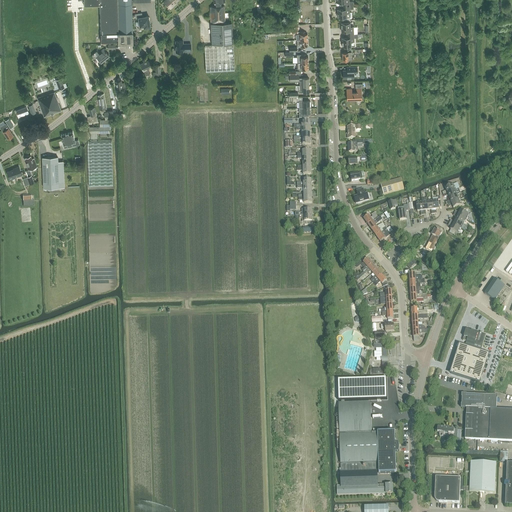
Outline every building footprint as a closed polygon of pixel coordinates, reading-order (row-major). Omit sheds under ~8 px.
[(83,0),(84,6),(100,5),(101,34),(118,33),(117,0),(133,0),(133,1),(151,1),(150,0),(83,0)] [(133,0),(117,0),(118,33),(119,42),(119,43),(133,43),(132,5),(133,1),(133,0)] [(165,0),(164,1),(170,8),(175,4),(174,4),(178,0),(165,0)] [(210,7),(210,24),(225,23),(224,6),(220,6),(220,2),(224,2),(224,0),(212,0),(213,7),(210,7)] [(349,9),(353,9),(353,5),(343,6),(343,9),(337,10),(338,18),(347,17),(347,19),(352,18),(352,12),(349,12),(349,9)] [(142,16),(141,13),(135,14),(136,19),(139,18),(140,26),(145,26),(145,27),(149,27),(149,25),(150,25),(149,23),(150,22),(151,21),(150,20),(149,20),(148,16),(145,17),(145,16),(142,16)] [(232,44),(231,23),(225,23),(210,24),(211,45),(232,44)] [(347,31),(348,35),(354,34),(353,28),(350,28),(350,23),(341,23),(341,31),(347,31)] [(301,34),(297,34),(297,40),(308,40),(307,34),(305,34),(305,32),(301,32),(301,34)] [(118,33),(101,34),(101,42),(101,44),(107,44),(107,42),(119,42),(118,33)] [(342,38),(342,47),(351,46),(350,41),(354,41),(354,38),(358,38),(358,34),(354,34),(348,35),(348,38),(342,38)] [(308,40),(297,40),(297,46),(301,46),(301,48),(305,48),(305,46),(308,46),(308,40)] [(183,41),(176,41),(176,52),(183,52),(183,50),(191,50),(191,43),(183,43),(183,41)] [(233,70),(232,44),(211,45),(204,46),(205,72),(233,70)] [(99,54),(97,51),(92,55),(95,59),(97,57),(101,62),(109,55),(103,48),(101,50),(102,52),(99,54)] [(348,61),(352,60),(352,53),(348,53),(342,53),(343,61),(348,61)] [(301,55),(297,55),(297,57),(297,63),(308,63),(308,57),(305,57),(305,54),(301,54),(301,55)] [(140,64),(144,71),(146,75),(150,74),(148,70),(153,67),(150,59),(140,64)] [(308,63),(297,63),(297,69),(299,69),(299,71),(301,71),(302,71),(306,71),(306,69),(308,69),(308,63)] [(347,71),(343,71),(343,78),(347,78),(347,79),(351,79),(351,78),(354,78),(354,74),(357,73),(357,67),(347,67),(347,71)] [(299,74),(290,74),(290,75),(290,80),(296,80),(296,81),(300,81),(300,85),(309,85),(309,78),(303,78),(299,78),(299,74)] [(121,81),(116,82),(117,90),(116,90),(117,99),(120,99),(119,90),(126,89),(125,83),(122,83),(121,81)] [(347,89),(347,100),(351,100),(351,101),(356,101),(356,99),(361,99),(361,88),(362,88),(362,84),(355,84),(355,89),(356,89),(357,92),(352,93),(352,89),(347,89)] [(37,98),(44,116),(61,110),(55,92),(50,94),(37,98)] [(104,94),(98,96),(101,113),(104,112),(105,112),(105,109),(107,109),(104,94)] [(112,98),(106,100),(108,110),(114,109),(113,106),(114,106),(113,100),(112,98)] [(26,107),(18,110),(19,114),(20,117),(23,116),(29,113),(26,107)] [(96,112),(94,107),(88,109),(90,116),(87,117),(89,123),(98,120),(95,112),(96,112)] [(309,108),(299,108),(300,115),(300,119),(302,119),(308,119),(309,119),(309,115),(310,115),(309,108)] [(105,112),(104,112),(105,119),(114,118),(114,117),(117,117),(116,114),(113,115),(112,111),(105,112)] [(100,127),(89,127),(89,133),(91,133),(91,138),(97,138),(97,133),(109,133),(109,120),(100,120),(100,127)] [(0,127),(8,139),(13,136),(5,123),(0,126),(0,127)] [(349,127),(348,127),(348,130),(348,139),(356,139),(356,130),(361,130),(361,126),(356,126),(356,127),(349,127)] [(61,135),(64,146),(73,144),(73,145),(79,144),(78,140),(75,141),(73,132),(68,133),(66,134),(66,133),(65,133),(66,134),(61,135)] [(87,141),(88,186),(112,185),(111,141),(87,141)] [(358,144),(348,144),(349,153),(355,152),(358,152),(358,144)] [(29,155),(27,156),(27,157),(26,157),(26,158),(25,159),(29,169),(37,166),(34,158),(32,159),(31,155),(30,156),(29,155)] [(358,158),(349,158),(349,165),(358,165),(358,162),(367,162),(367,155),(361,156),(361,158),(358,158)] [(42,157),(43,188),(64,187),(63,174),(58,174),(58,157),(42,157)] [(15,169),(7,171),(9,179),(22,175),(19,166),(15,168),(15,169)] [(363,179),(365,179),(364,172),(362,173),(362,172),(351,174),(352,181),(363,179)] [(304,183),(297,183),(297,186),(312,185),(312,183),(313,182),(313,181),(312,180),(311,180),(311,179),(308,179),(308,178),(303,178),(304,183)] [(384,195),(392,193),(405,189),(402,178),(381,184),(384,195)] [(454,185),(445,188),(447,193),(456,190),(454,185)] [(364,194),(363,189),(357,191),(358,196),(354,197),(356,204),(369,200),(367,193),(364,194)] [(446,194),(444,195),(445,197),(448,196),(450,198),(458,195),(456,190),(447,193),(446,194)] [(23,196),(24,206),(34,205),(34,200),(32,200),(31,195),(23,196)] [(458,195),(450,198),(452,203),(460,200),(458,195)] [(460,200),(452,203),(454,208),(462,205),(460,200)] [(404,208),(399,208),(400,220),(406,220),(405,211),(410,211),(410,210),(409,206),(408,206),(407,206),(404,206),(404,208)] [(461,210),(458,215),(466,220),(469,215),(461,210)] [(373,217),(371,218),(369,215),(364,219),(368,225),(378,217),(375,213),(371,215),(373,217)] [(458,215),(456,220),(464,224),(466,220),(458,215)] [(299,218),(302,218),(302,222),(305,222),(305,225),(313,225),(313,216),(299,216),(299,218)] [(373,221),(368,225),(372,230),(377,227),(376,225),(383,220),(380,216),(378,217),(373,221)] [(456,220),(453,225),(461,229),(464,224),(456,220)] [(372,230),(377,236),(387,229),(382,223),(377,227),(372,230)] [(453,225),(451,230),(459,234),(461,229),(453,225)] [(432,234),(433,235),(426,249),(432,252),(441,233),(439,232),(440,230),(436,227),(435,230),(432,234)] [(377,236),(381,242),(391,235),(387,229),(377,236)] [(511,253),(511,251),(508,249),(500,260),(503,262),(502,262),(505,264),(511,253)] [(424,259),(428,261),(432,254),(428,252),(424,259)] [(363,272),(372,264),(367,259),(363,262),(363,263),(362,263),(361,265),(364,268),(362,270),(363,272)] [(372,264),(363,272),(365,274),(367,272),(368,273),(371,271),(373,273),(377,269),(372,264)] [(382,275),(377,269),(373,273),(375,276),(370,280),(373,283),(382,275)] [(382,284),(387,280),(382,275),(373,283),(376,286),(380,282),(382,284)] [(410,281),(410,288),(416,288),(416,287),(416,284),(424,283),(424,280),(422,280),(410,281)] [(485,295),(495,301),(505,286),(495,280),(485,295)] [(410,288),(411,295),(420,295),(420,294),(420,292),(421,291),(420,287),(416,287),(416,288),(410,288)] [(386,290),(386,293),(380,293),(380,298),(392,297),(392,290),(386,290)] [(427,301),(426,294),(420,294),(420,295),(411,295),(411,303),(417,302),(416,299),(423,298),(423,301),(427,301)] [(428,315),(412,316),(413,323),(418,322),(418,319),(428,319),(428,315)] [(414,341),(420,341),(419,334),(428,333),(428,329),(424,329),(413,330),(414,337),(414,341)] [(466,329),(463,341),(466,342),(466,345),(481,350),(486,335),(466,329)] [(382,348),(382,369),(370,370),(370,375),(387,375),(388,373),(388,372),(388,371),(387,370),(387,347),(387,346),(387,345),(387,344),(386,343),(374,344),(373,345),(373,346),(374,348),(382,348)] [(460,345),(451,374),(480,383),(489,354),(460,345)] [(511,345),(504,345),(502,390),(511,390),(511,345)] [(387,378),(338,379),(339,401),(341,401),(341,403),(339,403),(340,433),(341,473),(341,474),(385,473),(385,474),(396,473),(396,453),(399,453),(399,450),(400,448),(399,447),(399,446),(398,443),(395,443),(395,431),(383,432),(383,433),(372,433),(371,402),(345,403),(345,401),(387,400),(387,378)] [(462,394),(461,408),(466,408),(466,418),(465,439),(504,441),(511,441),(511,410),(496,409),(497,403),(497,399),(497,396),(462,394)] [(438,426),(438,432),(440,433),(439,437),(442,437),(443,437),(447,437),(447,441),(457,441),(458,429),(454,429),(449,429),(449,427),(445,427),(444,427),(438,426)] [(470,492),(480,493),(495,494),(496,463),(471,462),(470,492)] [(435,498),(435,500),(437,502),(439,502),(460,503),(461,478),(436,477),(435,498)] [(378,485),(378,488),(386,488),(386,493),(386,494),(393,493),(393,484),(378,485)] [(378,485),(337,486),(337,495),(378,493),(386,493),(386,488),(378,488),(378,485)]
